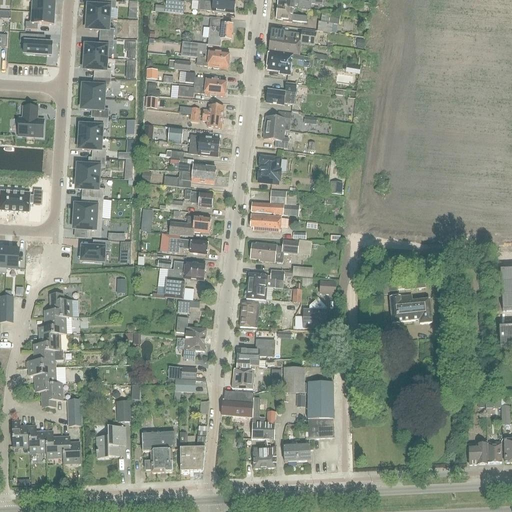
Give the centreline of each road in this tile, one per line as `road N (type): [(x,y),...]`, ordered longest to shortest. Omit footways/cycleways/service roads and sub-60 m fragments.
road 1 (residential): [(208,501),(220,320),(259,0)]
road 2 (secondary): [(511,486),(208,501)]
road 3 (residential): [(4,511),(10,366),(40,268)]
road 4 (residential): [(0,229),(52,232),(62,90)]
road 5 (secondary): [(208,501),(31,511)]
